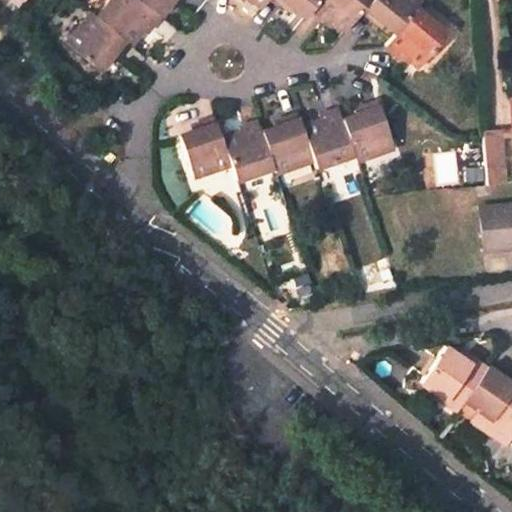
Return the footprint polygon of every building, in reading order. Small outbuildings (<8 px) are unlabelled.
[(141,27),(145,30),(158,15),(139,0),(108,0),(95,16),(127,41),(129,42),(141,27)] [(171,0),(174,2),(176,0),(139,0),(158,15),(170,0),(171,0)] [(274,0),(285,8),(289,4),(304,16),(310,8),(316,0),(274,0)] [(316,0),(310,8),(327,21),(330,17),(345,29),(360,11),(369,0),(316,0)] [(369,0),(360,11),(377,23),(379,20),(394,31),(414,7),(419,0),(369,0)] [(417,66),(446,32),(414,7),(394,31),(383,46),(399,57),(402,54),(417,66)] [(64,42),(97,69),(110,54),(114,57),(127,41),(95,16),(89,11),(64,42)] [(26,58),(40,41),(27,30),(13,47),(26,58)] [(352,152),(355,160),(392,146),(377,101),(357,108),(359,112),(341,118),(352,152)] [(338,108),(319,115),(321,119),(302,126),(312,159),(315,166),(352,152),(341,118),(338,108)] [(274,171),(312,159),(302,126),(298,112),(278,119),(280,125),(261,131),(272,166),(274,171)] [(178,136),(190,177),(229,165),(220,138),(216,124),(213,118),(194,124),(196,130),(178,136)] [(238,127),(240,132),(220,138),(229,165),(233,178),(272,166),(261,131),(257,120),(238,127)] [(496,127),(481,129),(484,164),(499,164),(496,127)] [(499,164),(484,164),(485,183),(500,181),(499,164)] [(492,195),(492,186),(476,187),(476,197),(492,195)] [(511,202),(478,206),(483,249),(511,246),(511,202)] [(306,295),(302,282),(292,285),(296,299),(306,295)] [(457,354),(445,346),(420,381),(444,398),(441,402),(455,411),(462,400),(486,367),(460,350),(457,354)] [(469,420),(482,430),(488,421),(510,436),(511,433),(511,393),(507,390),(510,385),(511,383),(511,382),(487,364),(486,367),(462,400),(476,409),(469,420)] [(482,430),(504,444),(510,436),(488,421),(482,430)]
